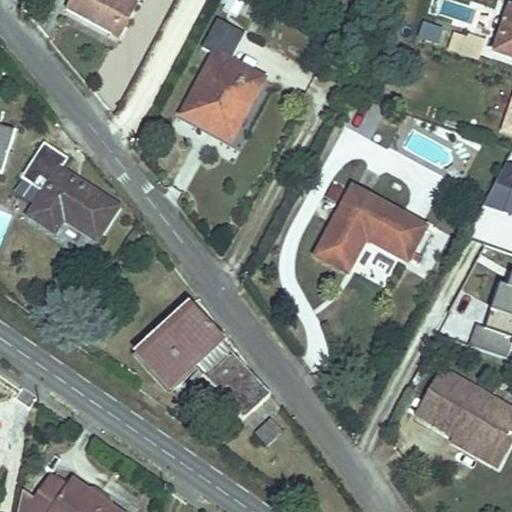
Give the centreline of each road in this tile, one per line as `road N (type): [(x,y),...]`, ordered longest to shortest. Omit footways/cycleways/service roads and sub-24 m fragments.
road 1 (residential): [(386,511),(296,382),(0,18)]
road 2 (secondary): [(258,511),(0,325)]
road 3 (unknown): [(209,274),(311,116),(303,83),(256,52)]
